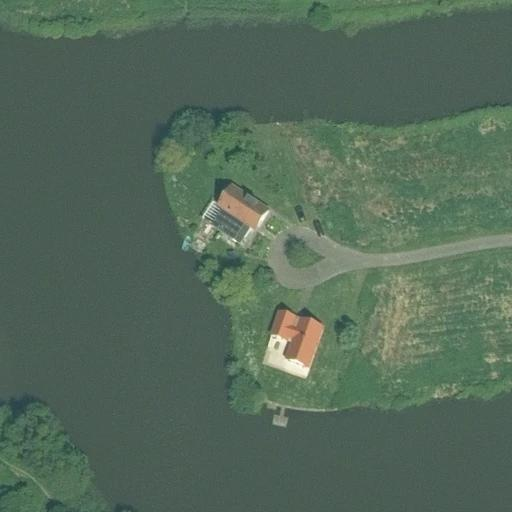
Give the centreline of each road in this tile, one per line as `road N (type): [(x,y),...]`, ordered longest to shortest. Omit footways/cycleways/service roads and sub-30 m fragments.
road 1 (residential): [(511,242),(350,262)]
road 2 (residential): [(350,262),(290,238),(279,246),(275,268),(290,282),(311,280)]
